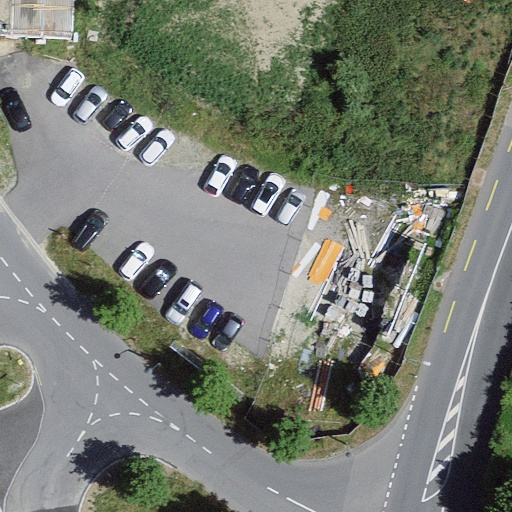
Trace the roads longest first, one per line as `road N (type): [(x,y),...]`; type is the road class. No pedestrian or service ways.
road 1 (secondary): [(430,511),(482,317),(511,245)]
road 2 (unclassified): [(313,511),(107,385)]
road 3 (residential): [(107,385),(0,279)]
